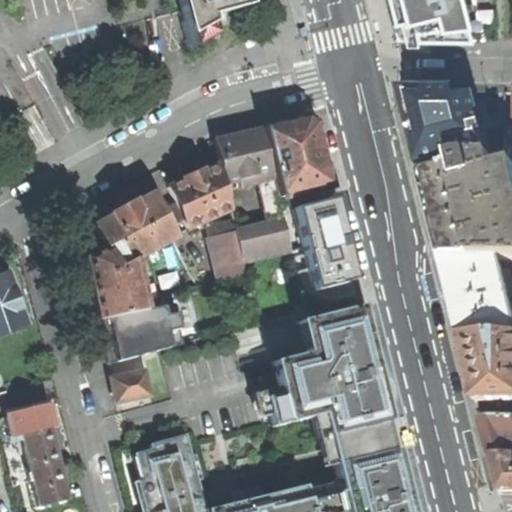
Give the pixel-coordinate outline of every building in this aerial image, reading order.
[(208,20),(246,10),(243,0),(177,0),(184,25),(183,26),(190,52),(215,39),(208,20)] [(461,0),(381,0),(389,34),(472,39),(461,0)] [(419,168),(452,161),(453,161),(445,129),(485,124),(482,92),(399,91),(408,127),(419,168)] [(312,118),(261,130),(277,198),(329,187),(323,161),(312,118)] [(277,198),(261,130),(239,135),(213,141),(219,165),(230,209),(231,213),(243,264),(290,252),(283,223),(277,198)] [(477,136),(479,158),(498,158),(504,156),(504,133),(481,132),(477,136)] [(431,219),(441,260),(500,260),(511,259),(511,153),(504,156),(498,158),(479,158),(461,158),(453,161),(452,161),(454,170),(421,178),(431,219)] [(168,189),(187,230),(230,209),(219,165),(191,178),(168,189)] [(83,253),(97,321),(144,312),(141,297),(151,296),(148,282),(138,284),(134,265),(148,259),(145,253),(171,239),(150,198),(132,208),(130,204),(118,210),(110,214),(112,219),(95,228),(106,250),(100,251),(100,249),(89,250),(89,252),(83,253)] [(314,306),(356,295),(351,276),(337,225),(341,224),(335,203),(323,206),(322,202),(289,210),(314,306)] [(243,264),(231,213),(217,216),(219,223),(207,226),(209,238),(209,239),(220,282),(246,276),(243,264)] [(451,300),(460,337),(511,337),(511,307),(500,260),(441,260),(451,300)] [(0,334),(24,325),(17,308),(21,306),(15,289),(11,291),(5,275),(0,277),(0,334)] [(101,325),(110,367),(178,352),(169,310),(101,325)] [(305,356),(272,365),(273,370),(287,425),(321,416),(327,439),(384,424),(390,423),(377,376),(360,312),(331,320),(330,316),(297,324),(305,356)] [(476,401),(511,400),(511,337),(460,337),(470,377),(476,401)] [(273,429),(287,425),(273,370),(254,375),(258,392),(253,394),(260,420),(270,417),(273,429)] [(116,400),(153,394),(150,373),(113,379),(116,400)] [(20,408),(3,412),(12,443),(21,440),(29,473),(22,475),(25,488),(33,486),(38,508),(67,500),(64,488),(48,428),(54,426),(48,407),(35,411),(33,404),(20,408)] [(485,437),(489,455),(502,455),(505,443),(511,442),(511,418),(480,418),(485,437)] [(391,452),(384,424),(327,439),(331,453),(335,467),(391,452)] [(207,511),(204,498),(200,483),(206,481),(199,454),(193,456),(188,436),(148,446),(150,451),(132,456),(139,482),(136,483),(143,511),(207,511)] [(511,455),(511,442),(505,443),(502,455),(511,455)] [(395,451),(391,452),(335,467),(338,478),(346,511),(410,511),(406,495),(395,451)] [(511,491),(511,455),(502,455),(489,455),(493,471),(499,491),(511,491)] [(313,511),(346,511),(338,478),(307,486),(313,511)] [(131,484),(138,511),(143,511),(136,483),(131,484)] [(207,511),(313,511),(307,486),(264,497),(237,504),(207,511)] [(234,494),(237,504),(264,497),(262,486),(240,493),(234,494)]
